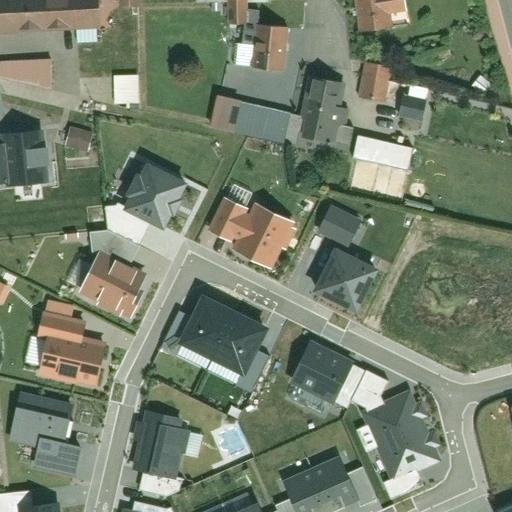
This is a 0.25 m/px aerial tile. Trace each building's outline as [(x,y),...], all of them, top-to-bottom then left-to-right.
[(0,0),(0,34),(20,33),(20,31),(99,27),(97,0),(0,0)] [(404,0),(357,0),(360,36),(390,34),(390,17),(406,15),(404,0)] [(280,30),(258,29),(255,72),(276,74),(280,30)] [(391,72),(368,66),(361,97),(383,103),(391,72)] [(341,89),(312,84),(303,142),(331,147),(341,89)] [(43,135),(7,137),(10,186),(47,183),(43,135)] [(430,148),(390,140),(385,166),(426,175),(430,148)] [(185,184),(144,165),(122,212),(163,231),(185,184)] [(247,209),(225,198),(208,234),(231,244),(247,209)] [(293,224),(256,206),(233,252),(270,271),(293,224)] [(377,272),(334,252),(315,293),(358,313),(377,272)] [(99,254),(78,293),(130,320),(141,300),(137,298),(147,279),(99,254)] [(204,296),(180,345),(243,376),(267,327),(204,296)] [(42,379),(73,386),(75,381),(96,386),(105,349),(52,337),(42,379)] [(353,364),(308,342),(288,383),(333,405),(353,364)] [(410,395),(364,414),(391,480),(437,461),(410,395)] [(9,438),(37,445),(32,467),(75,476),(81,449),(63,445),(72,408),(19,396),(9,438)] [(191,420),(145,411),(133,472),(179,480),(191,420)] [(340,458),(284,483),(297,511),(337,511),(360,502),(340,458)] [(60,511),(59,503),(17,507),(17,511),(60,511)]
